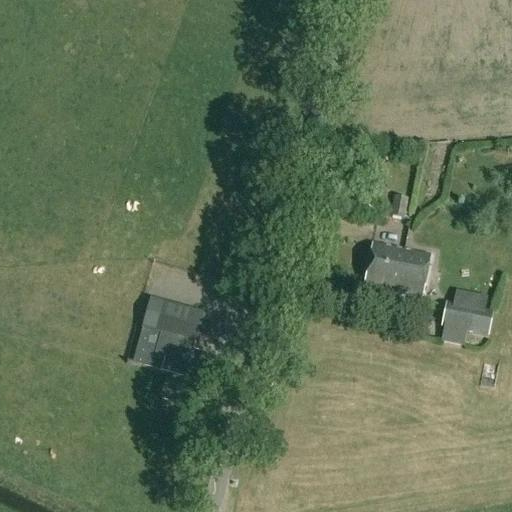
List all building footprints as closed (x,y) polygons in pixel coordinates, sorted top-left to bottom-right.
[(408,200),(394,198),(389,218),(405,220),(408,200)] [(423,299),(431,256),(372,245),(364,288),(423,299)] [(199,345),(207,317),(150,301),(132,364),(206,385),(209,374),(203,373),(204,367),(200,360),(194,358),(198,345),(199,345)] [(489,339),(494,315),(446,305),(441,329),(489,339)] [(161,400),(177,404),(182,386),(166,381),(161,400)]
